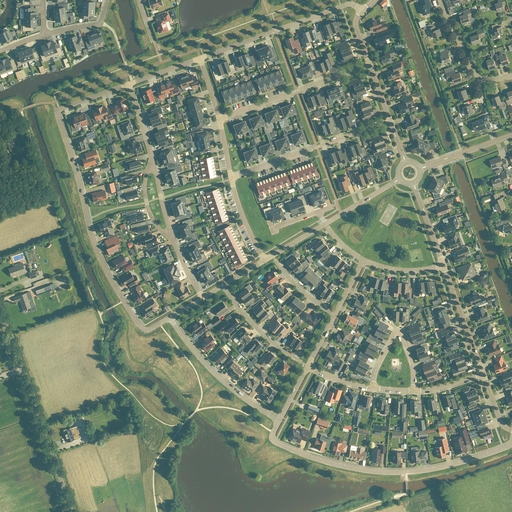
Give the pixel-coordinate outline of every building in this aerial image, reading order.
[(82,8),(94,9),(94,8),(95,8),(95,4),(94,4),(94,2),(91,2),(90,0),(81,0),(82,2),(83,2),(82,8)] [(151,0),(148,1),(151,9),(155,8),(155,9),(159,8),(158,6),(162,5),(160,0),(151,0)] [(420,7),(419,8),(418,9),(419,11),(420,12),(422,11),(423,15),(430,12),(429,8),(432,7),(429,0),(419,0),(422,5),(420,6),(420,7)] [(499,3),(495,4),(498,12),(504,10),(503,5),(506,4),(504,0),(498,0),(499,3)] [(55,16),(66,14),(65,10),(68,10),(67,4),(59,5),(60,8),(59,8),(53,9),(53,13),(54,13),(55,16)] [(22,20),(35,20),(35,17),(37,17),(37,13),(31,13),(31,12),(31,8),(23,8),(23,20),(22,20)] [(94,9),(82,8),(82,13),(79,13),(79,18),(88,18),(88,15),(93,15),(93,14),(94,14),(95,10),(94,10),(94,9)] [(464,15),(460,17),(462,24),(470,21),(468,17),(472,16),(470,10),(463,12),(464,15)] [(72,13),(66,14),(55,16),(55,22),(67,20),(66,17),(70,16),(73,16),(72,13)] [(160,17),(161,20),(155,22),(158,29),(157,30),(158,32),(159,32),(159,33),(167,30),(165,22),(170,21),(167,14),(160,17)] [(487,26),(489,25),(487,18),(478,20),(480,29),(487,28),(487,26)] [(371,21),(371,22),(368,24),(370,31),(375,30),(377,33),(387,29),(385,23),(381,25),(379,20),(375,21),(375,20),(373,19),(372,20),(371,21)] [(35,21),(35,20),(22,20),(22,31),(28,31),(31,31),(31,27),(32,27),(35,27),(35,25),(37,25),(37,21),(35,21)] [(329,24),(333,35),(336,34),(337,37),(344,35),(339,21),(335,23),(335,22),(329,24)] [(333,35),(329,24),(323,26),(324,29),(320,30),(324,41),(331,38),(330,36),(333,35)] [(433,24),(425,26),(426,29),(427,29),(429,35),(432,34),(434,38),(441,35),(439,29),(436,30),(434,26),(434,27),(433,24)] [(497,38),(497,36),(504,33),(501,27),(497,29),(496,25),(488,28),(490,34),(491,34),(490,35),(492,40),(497,38)] [(395,28),(389,30),(391,37),(397,34),(395,28)] [(483,29),(477,32),(478,35),(470,38),(473,45),(481,42),(479,38),(485,36),(484,33),(486,33),(485,28),(483,29)] [(6,41),(12,39),(7,29),(2,32),(6,41)] [(314,29),(308,31),(311,40),(315,39),(316,43),(322,41),(319,32),(319,33),(317,34),(316,33),(314,29)] [(99,33),(99,31),(93,34),(87,36),(90,43),(86,44),(88,50),(95,48),(92,48),(91,45),(99,42),(99,43),(103,41),(100,34),(100,33),(99,33)] [(311,40),(308,31),(302,34),(303,38),(303,39),(301,39),(300,39),(304,48),(310,45),(309,42),(309,41),(311,40)] [(388,31),(375,36),(376,39),(374,40),(376,48),(387,44),(385,40),(390,38),(388,31)] [(83,45),(80,38),(80,39),(78,40),(77,39),(75,36),(68,39),(69,44),(68,44),(68,45),(69,48),(70,48),(71,48),(72,53),(80,50),(79,47),(83,45)] [(292,37),(285,40),(289,49),(292,48),(294,54),(301,51),(297,40),(294,42),(292,37)] [(47,43),(52,57),(58,55),(58,56),(62,55),(59,47),(56,49),(53,42),(50,43),(50,42),(47,43)] [(341,54),(350,50),(348,44),(347,45),(346,42),(334,46),(336,52),(340,50),(341,54)] [(52,57),(47,43),(43,44),(44,45),(41,46),(43,53),(40,55),(42,62),(47,60),(46,59),(52,57)] [(262,48),(266,59),(269,58),(271,62),(277,60),(274,52),(271,53),(268,45),(264,47),(264,48),(262,48)] [(450,47),(444,49),(444,51),(443,51),(444,52),(440,53),(441,56),(443,64),(451,61),(450,57),(453,56),(450,47)] [(24,50),(28,62),(34,60),(35,61),(39,59),(36,52),(32,53),(30,48),(24,50)] [(266,59),(262,48),(259,49),(259,48),(255,50),(258,57),(255,59),(258,67),(264,64),(262,60),(266,59)] [(395,55),(393,49),(384,53),(385,56),(380,58),(382,64),(387,62),(387,63),(392,62),(390,57),(395,55)] [(28,62),(24,50),(17,53),(19,58),(15,59),(18,67),(22,65),(22,64),(28,62)] [(350,50),(341,54),(342,57),(340,57),(340,58),(342,64),(352,60),(351,57),(352,56),(350,50)] [(490,51),(492,56),(488,57),(488,59),(488,60),(486,61),(489,70),(496,67),(493,58),(495,57),(493,50),(490,51)] [(325,59),(322,60),(325,70),(331,68),(329,62),(333,61),(330,53),(328,53),(323,55),(325,59)] [(502,53),(496,55),(499,63),(501,62),(503,65),(509,63),(506,55),(503,56),(502,53)] [(247,54),(241,56),(245,65),(248,64),(249,67),(255,65),(252,56),(249,57),(247,54)] [(245,65),(241,56),(235,58),(237,63),(234,65),(237,72),(243,70),(242,66),(245,65)] [(13,59),(10,61),(9,58),(5,59),(2,60),(7,73),(17,69),(13,59)] [(318,60),(312,62),(314,68),(318,67),(320,72),(325,70),(322,60),(322,62),(319,63),(318,60)] [(227,61),(221,64),(224,73),(227,72),(228,75),(236,73),(233,66),(229,68),(227,61)] [(314,68),(312,62),(312,61),(308,63),(309,64),(306,65),(306,67),(303,68),(307,77),(309,76),(310,77),(312,76),(312,75),(313,75),(311,69),(314,68)] [(224,73),(221,64),(214,66),(217,72),(213,73),(215,80),(222,78),(221,74),(224,73)] [(386,73),(389,81),(400,77),(398,71),(401,69),(399,64),(392,67),(393,70),(386,73)] [(307,77),(303,68),(301,69),(300,68),(299,65),(293,67),(296,76),(299,75),(301,79),(302,80),(304,79),(304,78),(307,77)] [(279,71),(273,73),(278,85),(284,83),(283,79),(283,80),(279,71)] [(458,83),(458,82),(462,80),(460,73),(456,74),(455,71),(446,74),(447,80),(452,78),(454,83),(455,83),(455,84),(458,83)] [(278,85),(273,73),(267,75),(272,87),(278,85)] [(186,76),(184,77),(188,88),(192,86),(192,89),(199,86),(196,80),(193,81),(190,75),(189,75),(189,74),(185,75),(186,76)] [(272,87),(267,75),(261,77),(266,89),(272,87)] [(188,88),(184,77),(183,77),(182,76),(179,78),(179,79),(178,79),(181,86),(177,87),(180,93),(186,91),(185,89),(188,88)] [(266,89),(261,77),(255,79),(260,91),(266,89)] [(354,90),(364,87),(361,81),(359,78),(348,83),(350,88),(353,87),(354,90)] [(165,84),(168,93),(171,92),(172,95),(178,93),(176,86),(173,87),(171,82),(170,82),(169,81),(165,82),(166,84),(165,84)] [(245,83),(249,95),(255,93),(251,81),(245,83)] [(392,91),(395,98),(405,94),(403,87),(402,87),(400,82),(392,85),(394,90),(392,91)] [(168,93),(165,84),(163,84),(163,83),(159,85),(159,86),(161,92),(158,93),(160,100),(166,97),(165,94),(168,93)] [(249,95),(245,83),(239,85),(243,97),(249,95)] [(239,85),(233,87),(237,100),(243,97),(239,85)] [(237,100),(233,87),(227,90),(231,102),(237,100)] [(332,89),(335,97),(339,96),(340,101),(345,99),(343,92),(340,93),(338,87),(332,89)] [(364,87),(354,90),(355,90),(356,93),(352,94),(354,100),(361,97),(359,94),(366,92),(364,87)] [(461,101),(468,98),(468,97),(468,94),(467,94),(465,90),(463,91),(461,87),(453,90),(454,94),(458,93),(461,101)] [(150,89),(142,92),(146,104),(154,101),(155,104),(159,102),(156,95),(152,96),(150,89)] [(335,97),(332,89),(326,91),(329,97),(326,98),(328,105),(333,103),(332,99),(335,97)] [(231,102),(227,90),(221,92),(224,101),(225,104),(231,102)] [(313,96),(316,105),(320,104),(321,107),(326,105),(323,97),(320,98),(319,94),(313,96)] [(316,105),(313,96),(307,98),(309,102),(305,103),(308,112),(314,109),(313,106),(316,105)] [(405,113),(412,110),(410,105),(413,103),(411,96),(400,100),(402,104),(404,103),(405,104),(398,106),(401,114),(402,114),(405,114),(405,113)] [(498,96),(492,99),(494,106),(498,105),(500,109),(506,107),(504,101),(501,103),(498,96)] [(190,106),(199,103),(197,98),(188,100),(190,106)] [(123,99),(116,102),(117,105),(116,106),(116,105),(111,107),(113,114),(119,112),(120,113),(127,110),(123,99)] [(362,111),(371,108),(369,102),(363,104),(362,100),(356,102),(358,109),(361,108),(362,111)] [(199,103),(190,106),(191,111),(200,109),(199,103)] [(292,104),(286,106),(290,115),(294,114),(296,118),(299,117),(296,109),(294,110),(292,104)] [(464,104),(457,106),(460,112),(464,111),(465,115),(473,112),(471,105),(465,107),(464,104)] [(290,115),(286,106),(281,108),(284,117),(290,115)] [(98,108),(102,118),(105,117),(107,120),(113,118),(110,110),(106,111),(105,107),(102,108),(102,107),(98,108)] [(150,121),(159,118),(158,115),(162,113),(160,107),(151,110),(152,114),(148,115),(150,121)] [(102,118),(98,108),(95,109),(95,110),(93,111),(95,118),(92,119),(94,125),(100,123),(99,119),(102,118)] [(371,108),(362,111),(363,114),(361,115),(363,121),(371,118),(370,115),(373,114),(371,108)] [(271,112),(274,121),(279,119),(276,110),(271,112)] [(346,116),(343,117),(346,126),(352,124),(351,120),(354,119),(351,110),(345,112),(346,116)] [(274,121),(271,112),(265,114),(268,123),(274,121)] [(78,116),(81,126),(87,124),(88,126),(92,125),(90,119),(86,120),(84,113),(78,116)] [(404,124),(407,130),(418,126),(415,120),(414,120),(412,114),(406,116),(408,121),(408,122),(404,124)] [(81,126),(78,116),(77,116),(76,115),(72,117),(73,117),(72,118),(74,124),(70,125),(73,132),(79,130),(78,127),(81,126)] [(346,126),(343,117),(340,119),(338,115),(332,117),(335,126),(339,125),(340,129),(346,126)] [(260,116),(255,118),(258,127),(263,125),(260,116)] [(483,119),(472,123),(475,131),(481,129),(482,130),(486,128),(485,125),(489,124),(486,116),(482,118),(483,119)] [(328,123),(324,124),(327,133),(333,131),(332,127),(334,126),(331,117),(326,119),(328,123)] [(159,118),(150,121),(151,123),(150,124),(151,125),(152,126),(153,127),(156,126),(157,129),(166,126),(167,126),(164,120),(160,121),(159,118)] [(249,120),(251,125),(249,126),(252,134),(255,133),(256,133),(254,128),(258,127),(255,118),(249,120)] [(203,119),(194,122),(196,127),(190,129),(191,132),(198,130),(197,127),(205,125),(203,119)] [(122,128),(118,129),(122,140),(128,138),(127,134),(133,133),(129,121),(121,124),(121,125),(122,128)] [(327,133),(324,124),(321,126),(319,121),(314,123),(318,136),(322,135),(327,133)] [(252,134),(249,126),(246,127),(244,122),(239,124),(242,133),(247,131),(247,132),(250,138),(252,136),(252,134)] [(242,133),(239,124),(234,126),(237,135),(242,133)] [(166,126),(157,129),(158,133),(154,134),(156,140),(166,137),(165,134),(168,133),(166,126)] [(95,138),(93,132),(86,134),(87,137),(76,141),(80,152),(88,149),(87,144),(89,144),(88,140),(95,138)] [(207,133),(199,135),(198,132),(192,134),(192,137),(198,135),(199,141),(208,139),(207,133)] [(300,143),(296,134),(292,135),(291,132),(287,133),(289,139),(291,138),(292,139),(294,145),(300,143)] [(301,132),(296,134),(300,143),(305,141),(302,132),(301,132)] [(21,154),(19,148),(25,146),(22,138),(16,140),(14,134),(6,137),(8,143),(6,144),(9,152),(11,151),(13,157),(21,154)] [(371,148),(384,143),(382,137),(381,138),(380,135),(368,139),(371,148)] [(419,151),(424,141),(418,138),(417,135),(411,137),(414,144),(415,143),(416,144),(413,148),(413,149),(414,149),(414,150),(415,151),(416,151),(417,151),(418,151),(419,151)] [(166,137),(156,140),(159,146),(163,145),(164,148),(173,145),(170,139),(167,140),(166,137)] [(138,151),(141,150),(141,149),(142,148),(140,144),(139,145),(139,143),(135,144),(135,143),(134,138),(127,141),(129,146),(128,147),(130,154),(134,153),(134,154),(138,152),(138,151)] [(273,138),(271,139),(273,144),(274,145),(275,145),(277,145),(279,151),(284,149),(281,140),(276,141),(275,138),(273,138)] [(286,138),(281,140),(284,149),(289,147),(286,138)] [(269,144),(265,145),(268,154),(273,152),(271,145),(273,144),(271,139),(268,140),(269,144)] [(424,141),(419,151),(420,152),(420,153),(421,154),(422,154),(423,154),(424,154),(425,154),(427,149),(428,150),(429,150),(435,148),(433,142),(430,143),(427,142),(426,144),(423,143),(424,141)] [(259,143),(256,144),(258,150),(259,150),(261,151),(263,156),(268,154),(265,145),(260,147),(259,143)] [(353,145),(356,155),(359,154),(361,157),(366,155),(363,147),(360,148),(358,143),(353,145)] [(386,148),(384,143),(371,148),(374,156),(386,152),(385,149),(386,148)] [(252,146),(254,149),(249,151),(252,160),(258,158),(255,151),(258,150),(256,144),(252,146)] [(356,155),(353,145),(347,147),(349,152),(346,154),(349,162),(355,160),(353,156),(356,155)] [(162,160),(172,156),(171,153),(173,152),(172,146),(165,148),(166,151),(160,153),(162,160)] [(192,148),(191,148),(192,153),(193,156),(200,155),(200,151),(193,153),(192,148)] [(334,152),(337,161),(340,160),(342,164),(348,161),(345,152),(341,154),(340,150),(334,152)] [(85,154),(86,158),(82,159),(85,167),(96,163),(94,159),(98,157),(95,151),(85,154)] [(252,160),(249,151),(244,153),(247,162),(252,160)] [(337,161),(334,152),(328,154),(329,158),(326,159),(329,167),(335,165),(334,162),(337,161)] [(385,154),(379,156),(378,159),(380,160),(377,169),(377,168),(377,169),(378,169),(379,169),(379,170),(380,171),(381,171),(382,171),(383,171),(384,171),(385,171),(385,170),(386,171),(386,168),(387,162),(384,161),(385,157),(386,157),(385,154)] [(172,156),(162,160),(164,166),(170,164),(171,167),(180,164),(177,155),(172,156)] [(201,166),(213,164),(212,157),(200,160),(201,164),(197,164),(198,168),(201,167),(201,166)] [(500,157),(490,161),(492,169),(503,165),(504,168),(508,167),(505,160),(502,162),(500,157)] [(22,160),(15,162),(18,169),(25,167),(22,160)] [(131,171),(131,170),(140,167),(139,161),(131,163),(131,160),(125,161),(128,172),(131,171)] [(311,177),(312,176),(315,175),(316,179),(319,177),(318,174),(317,174),(313,163),(307,165),(311,177)] [(201,166),(201,167),(202,170),(198,171),(199,174),(202,173),(202,172),(214,170),(213,164),(201,166)] [(307,165),(301,167),(305,179),(306,178),(309,177),(310,181),(313,180),(312,176),(311,177),(307,165)] [(166,179),(177,176),(176,173),(182,171),(180,166),(171,168),(172,171),(165,173),(166,176),(165,176),(166,179)] [(301,167),(295,169),(299,181),(300,181),(303,180),(304,183),(307,182),(306,178),(305,179),(301,167)] [(365,173),(362,174),(365,183),(371,181),(371,180),(375,179),(370,167),(364,169),(365,173)] [(299,181),(295,169),(289,171),(293,183),(297,182),(298,185),(301,184),(300,181),(299,181)] [(202,172),(202,173),(203,176),(199,177),(200,180),(204,179),(216,176),(214,170),(202,172)] [(96,172),(87,174),(90,185),(91,185),(91,186),(94,185),(94,184),(99,183),(96,172)] [(365,183),(362,174),(359,175),(357,172),(351,174),(354,184),(358,182),(359,186),(365,183)] [(284,187),(283,187),(284,190),(287,189),(286,186),(290,184),(285,173),(279,175),(284,187)] [(502,177),(492,181),(493,184),(494,188),(500,186),(505,184),(504,182),(508,181),(505,173),(501,175),(502,177)] [(126,175),(120,177),(122,183),(125,182),(126,183),(127,185),(137,183),(137,182),(138,181),(137,178),(136,179),(135,176),(132,177),(131,174),(126,175)] [(284,187),(279,175),(273,177),(278,189),(277,189),(278,192),(281,191),(280,188),(283,187),(284,187)] [(178,179),(177,176),(166,179),(167,183),(168,182),(169,185),(176,183),(177,186),(181,185),(185,184),(183,178),(178,179)] [(338,183),(341,192),(348,190),(346,184),(349,182),(347,176),(340,178),(341,182),(338,183)] [(431,184),(442,189),(444,183),(447,182),(445,176),(439,178),(439,179),(439,180),(434,178),(433,179),(433,178),(432,179),(432,180),(431,181),(431,182),(431,183),(431,184)] [(273,177),(267,179),(272,191),(271,191),(272,195),(275,194),(274,190),(277,189),(278,189),(273,177)] [(267,179),(262,181),(266,193),(265,193),(266,197),(269,196),(268,192),(271,191),(272,191),(267,179)] [(266,193),(262,181),(255,183),(260,195),(259,195),(260,199),(263,198),(262,194),(265,193),(266,193)] [(113,183),(106,184),(108,194),(116,192),(113,183)] [(442,189),(431,184),(430,184),(429,185),(429,186),(428,186),(428,187),(428,188),(429,189),(428,189),(428,190),(433,192),(433,193),(432,193),(434,199),(440,197),(439,194),(442,189)] [(318,193),(315,194),(319,204),(320,205),(324,203),(323,202),(325,202),(323,196),(326,195),(324,187),(317,189),(319,193),(318,193)] [(137,194),(138,194),(137,190),(136,191),(136,190),(130,191),(129,188),(120,190),(116,191),(118,197),(125,195),(126,200),(138,197),(137,194)] [(208,199),(220,195),(218,189),(206,193),(206,192),(202,193),(203,196),(207,195),(208,198),(208,199)] [(104,191),(92,194),(94,202),(95,202),(95,203),(98,202),(98,201),(106,199),(104,191)] [(319,204),(315,194),(311,195),(310,192),(304,194),(307,202),(310,200),(313,207),(317,206),(317,205),(319,204)] [(496,194),(490,197),(493,205),(495,204),(498,211),(505,208),(502,199),(499,200),(496,194)] [(208,199),(208,198),(204,199),(205,202),(209,201),(209,204),(210,205),(222,201),(220,195),(208,199)] [(298,200),(294,201),(298,212),(300,211),(301,212),(305,210),(302,203),(305,202),(303,195),(297,197),(298,200)] [(173,210),(185,207),(184,207),(183,203),(186,203),(184,196),(177,198),(178,202),(171,204),(171,205),(170,205),(171,209),(172,208),(173,210)] [(298,212),(294,201),(294,202),(291,203),(290,200),(284,202),(286,209),(290,207),(292,214),(298,212)] [(440,207),(436,209),(437,212),(436,212),(437,215),(438,215),(438,216),(449,212),(446,205),(450,204),(449,200),(443,202),(445,206),(440,207)] [(210,205),(209,204),(206,205),(207,208),(210,207),(211,210),(212,211),(224,207),(222,201),(210,205)] [(276,207),(273,208),(277,219),(280,218),(281,219),(283,218),(283,217),(284,217),(281,210),(284,209),(282,203),(275,205),(276,207)] [(185,207),(173,210),(174,213),(173,213),(174,217),(175,216),(175,217),(181,216),(182,219),(191,216),(190,212),(187,212),(185,207)] [(212,211),(211,210),(208,211),(209,214),(212,213),(213,216),(214,217),(226,213),(224,207),(212,211)] [(277,219),(273,208),(271,209),(270,207),(263,210),(265,216),(269,215),(271,221),(272,221),(273,222),(275,221),(275,220),(277,219)] [(141,213),(133,215),(132,211),(126,212),(127,216),(129,216),(130,222),(135,221),(135,222),(138,221),(143,219),(142,217),(144,217),(143,213),(141,213)] [(214,217),(213,216),(210,217),(211,220),(214,219),(216,223),(228,220),(226,213),(214,217)] [(448,223),(442,225),(445,233),(455,229),(457,228),(458,226),(458,224),(455,216),(447,219),(448,223)] [(180,234),(190,230),(188,227),(192,225),(190,219),(183,222),(184,225),(178,227),(178,229),(179,233),(180,233),(180,234)] [(502,222),(501,225),(503,227),(503,231),(507,235),(511,233),(511,225),(510,224),(510,221),(508,220),(502,222)] [(112,228),(109,221),(98,225),(101,233),(104,232),(106,238),(114,235),(111,229),(112,228)] [(137,229),(138,234),(149,231),(148,229),(149,229),(148,225),(147,226),(147,225),(141,226),(140,223),(130,225),(131,230),(137,229)] [(221,237),(233,231),(230,226),(218,231),(220,235),(217,237),(219,240),(222,238),(221,237)] [(190,230),(180,234),(181,235),(180,235),(181,239),(182,238),(183,240),(187,238),(188,242),(197,238),(194,232),(192,233),(191,232),(190,230)] [(221,237),(222,238),(223,241),(220,242),(221,245),(225,244),(224,243),(235,237),(233,231),(221,237)] [(451,241),(448,242),(450,249),(461,245),(458,238),(457,238),(455,233),(449,236),(450,239),(451,241)] [(146,236),(136,240),(138,245),(145,243),(146,246),(158,242),(155,236),(152,237),(151,234),(146,236)] [(109,247),(106,249),(110,257),(111,257),(109,254),(118,250),(116,245),(120,243),(117,236),(104,241),(104,242),(106,241),(109,247)] [(224,243),(225,244),(226,246),(223,248),(224,251),(227,249),(227,248),(238,243),(235,237),(224,243)] [(318,251),(325,245),(321,240),(315,245),(312,243),(308,246),(312,251),(315,248),(318,251)] [(190,256),(199,252),(198,250),(198,249),(201,247),(198,241),(189,245),(191,248),(186,251),(188,255),(189,254),(190,256)] [(227,248),(227,249),(229,252),(226,254),(227,257),(230,255),(230,254),(241,248),(238,243),(227,248)] [(325,245),(318,251),(320,254),(318,257),(321,261),(329,254),(327,252),(329,250),(325,245)] [(164,263),(173,260),(167,247),(159,251),(158,246),(148,250),(151,257),(160,253),(164,263)] [(230,254),(230,255),(232,258),(228,259),(230,262),(233,261),(233,260),(244,254),(241,248),(230,254)] [(457,255),(453,256),(456,263),(466,260),(464,256),(469,254),(467,248),(456,252),(457,255)] [(291,257),(291,259),(287,262),(291,267),(298,261),(296,258),(299,256),(295,251),(289,255),(291,257)] [(200,254),(199,252),(190,256),(191,258),(190,258),(192,262),(196,260),(198,264),(207,260),(204,253),(201,255),(200,254)] [(233,260),(233,261),(234,263),(231,265),(233,268),(236,266),(236,265),(247,260),(244,254),(233,260)] [(118,259),(112,262),(116,269),(121,266),(124,271),(133,266),(131,261),(127,263),(123,255),(118,258),(118,259)] [(336,268),(342,260),(337,256),(335,259),(332,257),(326,265),(331,269),(333,266),(336,268)] [(347,264),(342,260),(336,268),(339,270),(337,273),(342,277),(348,269),(345,267),(347,264)] [(301,264),(298,261),(291,267),(295,272),(298,270),(298,269),(300,270),(301,272),(302,272),(309,265),(305,261),(301,264)] [(208,262),(201,266),(203,269),(197,273),(199,276),(200,276),(201,278),(210,273),(208,270),(212,267),(208,262)] [(25,273),(22,263),(14,266),(14,267),(8,270),(11,277),(20,273),(21,275),(25,273)] [(470,264),(458,269),(462,281),(475,276),(470,264)] [(177,277),(180,275),(176,268),(174,269),(172,266),(164,270),(170,284),(179,280),(177,277)] [(306,283),(312,277),(309,274),(312,271),(308,267),(303,272),(306,274),(301,279),(306,283)] [(34,271),(28,273),(30,279),(36,277),(36,276),(39,275),(37,271),(35,272),(34,271)] [(74,273),(78,284),(82,283),(78,271),(74,273)] [(267,283),(264,285),(268,290),(273,287),(271,284),(277,279),(272,272),(270,275),(269,274),(267,276),(267,277),(264,279),(267,282),(267,283)] [(130,273),(121,279),(125,285),(127,284),(130,287),(133,285),(139,282),(135,276),(133,278),(130,273)] [(210,273),(201,278),(202,279),(201,280),(203,284),(209,280),(212,285),(219,280),(216,274),(212,276),(210,273)] [(312,277),(306,283),(310,287),(314,282),(317,284),(321,279),(317,275),(314,279),(312,277)] [(64,277),(51,281),(54,291),(67,287),(64,277)] [(377,288),(379,279),(373,278),(371,284),(368,283),(366,291),(372,292),(373,287),(377,288)] [(379,279),(377,288),(381,290),(379,294),(385,296),(388,285),(385,284),(386,281),(379,279)] [(322,297),(328,289),(325,287),(327,284),(322,280),(316,289),(319,291),(317,293),(322,297)] [(425,294),(423,282),(417,283),(417,285),(414,285),(415,296),(419,296),(419,294),(425,294)] [(430,282),(423,282),(425,294),(425,292),(428,291),(428,296),(435,295),(433,282),(430,283),(430,282)] [(183,288),(181,283),(175,287),(178,292),(178,293),(182,299),(190,294),(186,287),(184,289),(183,288)] [(400,293),(401,283),(395,283),(395,284),(391,283),(390,296),(396,297),(397,293),(400,293)] [(408,283),(401,283),(400,293),(404,293),(404,298),(410,299),(411,289),(407,289),(408,283)] [(49,285),(35,290),(37,296),(52,291),(49,285)] [(243,300),(250,294),(248,291),(252,289),(249,285),(246,287),(245,287),(241,291),(242,292),(239,295),(243,300)] [(279,285),(275,289),(279,294),(278,295),(284,301),(287,298),(287,297),(290,294),(285,288),(283,289),(279,285)] [(328,289),(322,297),(328,301),(334,292),(331,290),(333,287),(331,285),(328,289)] [(135,295),(132,297),(136,303),(145,298),(141,291),(138,286),(132,290),(134,293),(135,295)] [(25,294),(13,298),(15,303),(19,301),(23,311),(31,308),(34,306),(29,292),(25,294)] [(472,295),(473,296),(468,298),(471,305),(475,303),(476,306),(486,303),(484,297),(479,298),(478,294),(477,293),(475,292),(473,292),(472,295)] [(250,294),(243,300),(247,305),(250,303),(251,303),(253,305),(252,305),(253,305),(252,305),(260,300),(256,294),(252,297),(250,294)] [(356,300),(352,307),(362,312),(366,305),(365,305),(368,299),(362,296),(359,302),(356,300)] [(305,306),(295,298),(290,305),(293,308),(295,311),(294,312),(297,314),(298,313),(298,314),(305,306)] [(413,304),(421,309),(423,305),(417,302),(417,299),(412,299),(413,301),(413,304)] [(144,309),(142,311),(146,318),(155,312),(153,308),(156,306),(152,300),(142,306),(144,309)] [(258,317),(265,310),(263,309),(263,307),(266,305),(261,300),(252,309),(254,312),(253,313),(258,317)] [(222,303),(213,309),(218,316),(227,310),(222,303)] [(439,318),(447,315),(445,309),(441,310),(439,306),(431,309),(434,316),(437,314),(439,318)] [(478,315),(475,316),(478,323),(489,319),(486,312),(484,312),(482,307),(476,310),(477,314),(478,313),(478,315)] [(398,321),(399,312),(396,311),(396,310),(389,309),(389,320),(392,320),(392,321),(398,321)] [(399,309),(399,312),(398,321),(405,322),(405,321),(408,321),(409,309),(399,309)] [(208,310),(205,312),(210,320),(213,318),(210,313),(208,310)] [(265,310),(258,317),(262,322),(267,317),(269,320),(274,315),(269,310),(267,313),(265,310)] [(305,313),(301,319),(313,327),(320,316),(314,313),(311,317),(305,313)] [(348,315),(344,322),(353,327),(356,323),(360,326),(364,319),(353,314),(351,317),(348,315)] [(299,318),(296,315),(291,321),(294,324),(299,318)] [(437,319),(438,323),(436,323),(439,329),(450,325),(448,322),(450,321),(447,315),(439,318),(437,319)] [(274,333),(281,325),(278,322),(280,320),(275,316),(267,326),(270,328),(269,329),(274,333)] [(218,317),(212,322),(215,326),(221,321),(218,317)] [(225,320),(217,327),(221,332),(225,329),(229,333),(235,327),(239,323),(234,318),(231,322),(230,321),(230,322),(228,323),(225,320)] [(376,331),(384,335),(387,330),(386,329),(388,326),(377,320),(374,326),(377,328),(376,331)] [(198,322),(189,328),(194,335),(197,333),(200,336),(208,330),(203,324),(201,326),(198,322)] [(410,337),(421,333),(419,330),(422,329),(420,323),(408,327),(409,330),(408,331),(410,337)] [(489,324),(482,326),(484,331),(481,332),(482,334),(481,335),(482,337),(483,337),(484,340),(494,336),(491,328),(491,329),(489,324)] [(281,325),(274,333),(279,337),(280,336),(283,338),(291,329),(286,325),(284,327),(281,325)] [(249,334),(244,329),(236,336),(241,341),(242,341),(246,344),(250,340),(248,337),(247,337),(246,336),(249,334)] [(446,342),(456,338),(454,332),(452,332),(451,329),(440,333),(442,339),(444,338),(446,342)] [(292,346),(297,339),(294,337),(295,335),(290,331),(286,336),(288,338),(289,339),(289,340),(287,343),(292,346)] [(338,335),(334,341),(344,346),(347,339),(346,339),(349,334),(343,331),(341,335),(342,335),(341,336),(338,335)] [(370,332),(367,338),(376,342),(379,344),(380,341),(381,341),(384,335),(376,331),(374,334),(370,332)] [(421,336),(421,333),(410,337),(413,342),(414,342),(415,345),(426,341),(424,335),(421,336)] [(206,341),(201,345),(203,347),(202,348),(205,351),(205,350),(206,351),(209,349),(209,350),(212,348),(210,346),(213,344),(211,342),(214,340),(210,334),(204,339),(206,341)] [(358,338),(353,335),(350,342),(355,344),(358,338)] [(376,342),(367,338),(366,341),(368,342),(367,345),(368,346),(366,349),(375,353),(378,347),(374,345),(376,342)] [(445,346),(445,347),(444,347),(443,349),(445,353),(447,352),(458,348),(457,345),(458,344),(456,338),(446,342),(447,345),(445,346)] [(297,339),(292,346),(297,349),(299,346),(299,347),(301,346),(303,347),(306,342),(301,339),(300,340),(297,339)] [(252,342),(245,350),(249,354),(252,351),(255,354),(262,346),(256,341),(254,344),(252,342)] [(490,348),(487,349),(490,356),(495,354),(496,355),(497,354),(498,353),(500,352),(498,345),(496,346),(494,341),(488,343),(489,347),(490,347),(490,348)] [(429,351),(428,348),(426,343),(420,345),(421,348),(415,350),(417,355),(429,351)] [(329,352),(325,359),(336,365),(340,357),(337,356),(340,351),(334,348),(331,353),(329,352)] [(221,349),(212,358),(213,358),(211,360),(214,362),(215,361),(218,364),(220,361),(223,364),(222,364),(225,367),(233,358),(230,356),(229,357),(227,355),(221,349)] [(375,353),(366,349),(365,351),(361,350),(358,355),(367,360),(368,357),(372,359),(375,353)] [(429,351),(417,355),(420,361),(426,359),(427,362),(433,360),(431,354),(428,355),(427,352),(429,351)] [(265,354),(259,362),(264,366),(267,362),(270,365),(276,357),(271,353),(268,357),(265,354)] [(458,353),(449,356),(448,354),(443,356),(444,359),(448,357),(451,363),(455,361),(456,365),(465,362),(462,355),(459,357),(458,353)] [(356,366),(366,371),(369,366),(365,363),(367,360),(359,356),(356,362),(358,363),(356,366)] [(501,357),(494,359),(496,363),(497,365),(493,366),(496,373),(506,370),(503,363),(501,357)] [(340,360),(336,368),(340,371),(344,363),(340,360)] [(436,366),(434,360),(422,365),(423,368),(422,368),(424,374),(438,369),(436,366)] [(233,362),(226,370),(230,373),(231,373),(232,374),(231,376),(233,378),(233,379),(235,381),(236,380),(236,381),(241,376),(239,374),(242,371),(239,369),(240,368),(233,362)] [(277,365),(273,371),(278,375),(280,372),(283,375),(285,372),(286,373),(288,370),(287,369),(289,366),(283,362),(280,367),(277,365)] [(465,362),(456,365),(457,368),(451,370),(453,377),(465,373),(464,369),(467,368),(465,362)] [(366,371),(356,366),(355,368),(353,367),(351,370),(363,376),(366,371)] [(438,369),(424,374),(425,374),(427,380),(428,379),(430,383),(441,378),(439,373),(438,369)] [(261,372),(257,376),(263,381),(267,376),(261,372)] [(503,379),(499,381),(501,388),(511,384),(510,380),(511,378),(511,372),(501,376),(503,379)] [(268,377),(265,381),(271,385),(274,381),(268,377)] [(247,379),(242,385),(252,393),(256,387),(256,386),(258,383),(253,380),(251,382),(247,379)] [(319,382),(319,384),(316,382),(313,389),(316,391),(315,393),(317,394),(318,395),(318,394),(320,395),(319,399),(323,401),(328,387),(324,386),(325,385),(319,382)] [(262,386),(258,392),(264,396),(262,398),(269,403),(276,392),(269,387),(268,390),(262,386)] [(468,399),(477,395),(477,394),(476,391),(475,390),(471,391),(469,387),(461,390),(463,397),(466,396),(468,399)] [(329,391),(325,401),(333,403),(334,399),(338,400),(341,391),(334,388),(333,392),(329,391)] [(357,395),(350,393),(349,398),(344,396),(342,404),(347,405),(346,408),(347,408),(348,409),(351,410),(352,409),(353,409),(357,395)] [(450,399),(449,395),(442,397),(445,407),(449,406),(450,409),(456,407),(453,398),(450,399)] [(477,395),(468,399),(469,401),(466,402),(469,409),(477,406),(475,402),(479,401),(479,399),(478,396),(477,396),(477,395)] [(371,398),(364,396),(363,403),(359,402),(358,409),(364,410),(365,406),(369,407),(371,398)] [(385,400),(378,399),(377,409),(381,410),(381,414),(387,414),(389,405),(385,405),(385,400)] [(434,399),(427,400),(428,406),(427,407),(427,408),(429,409),(429,410),(433,409),(434,414),(440,413),(438,403),(435,403),(434,399)] [(402,401),(394,401),(393,413),(398,413),(398,416),(405,417),(406,404),(402,404),(402,401)] [(410,401),(411,411),(414,411),(414,416),(421,415),(421,405),(417,405),(417,401),(410,401)] [(309,405),(307,410),(317,414),(319,409),(309,405)] [(471,421),(485,415),(483,410),(482,410),(479,411),(478,407),(467,411),(469,417),(473,416),(474,419),(471,420),(471,421)] [(463,420),(459,410),(455,412),(457,417),(453,419),(454,423),(463,420)] [(485,415),(471,421),(472,423),(475,422),(477,426),(476,426),(477,429),(485,426),(484,423),(487,422),(486,421),(487,421),(485,415)] [(318,417),(316,423),(315,425),(326,429),(327,427),(329,421),(318,417)] [(73,428),(76,428),(78,434),(83,433),(80,419),(71,421),(73,428)] [(396,427),(396,430),(406,431),(406,422),(405,422),(406,419),(402,419),(401,422),(400,422),(400,427),(396,427)] [(487,427),(475,432),(475,431),(469,433),(471,439),(474,438),(473,436),(477,434),(481,433),(484,440),(492,437),(489,430),(488,430),(487,427)] [(288,438),(291,439),(291,440),(291,442),(292,442),(293,443),(294,443),(295,442),(296,441),(299,443),(301,438),(306,441),(310,432),(304,430),(304,431),(301,430),(300,432),(292,429),(288,438)] [(465,429),(458,431),(460,437),(452,439),(453,443),(454,443),(456,449),(455,449),(457,455),(462,454),(461,452),(467,451),(465,445),(470,444),(465,429)] [(73,436),(77,435),(75,431),(71,433),(70,430),(63,432),(67,443),(74,440),(73,436)] [(317,446),(316,449),(323,451),(325,445),(327,445),(329,438),(323,435),(321,440),(319,440),(316,439),(314,445),(317,446)] [(440,447),(435,448),(437,458),(445,456),(444,452),(448,451),(445,438),(438,440),(440,447)] [(332,447),(331,454),(339,455),(340,450),(342,451),(341,452),(345,453),(347,446),(341,445),(341,444),(333,442),(332,446),(332,447)] [(372,449),(372,456),(372,461),(375,462),(379,462),(380,455),(381,455),(381,453),(384,453),(385,446),(380,446),(380,449),(372,449)] [(411,453),(410,454),(410,456),(411,457),(412,462),(420,461),(420,459),(421,459),(424,459),(427,458),(426,452),(423,452),(422,452),(420,453),(419,453),(419,451),(417,452),(416,447),(411,448),(411,452),(411,453)] [(350,450),(349,458),(361,460),(361,459),(364,460),(366,453),(362,452),(363,449),(357,448),(356,451),(350,450)] [(393,452),(393,463),(400,463),(400,458),(402,458),(402,459),(405,459),(405,452),(402,452),(402,453),(400,453),(400,452),(393,452)]
